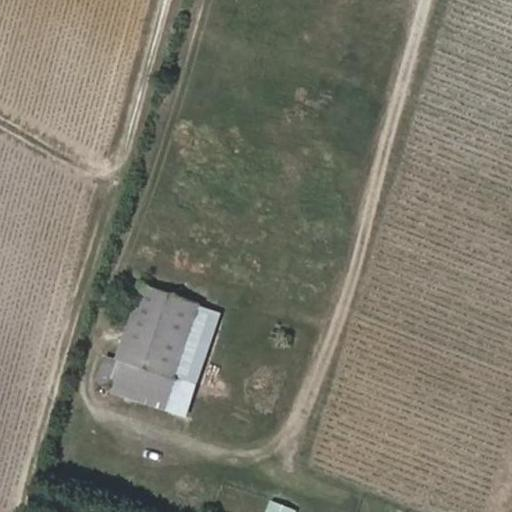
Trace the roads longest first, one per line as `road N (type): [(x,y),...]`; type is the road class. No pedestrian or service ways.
road 1 (track): [(27,511),(108,182),(166,0)]
road 2 (track): [(0,123),(108,182)]
